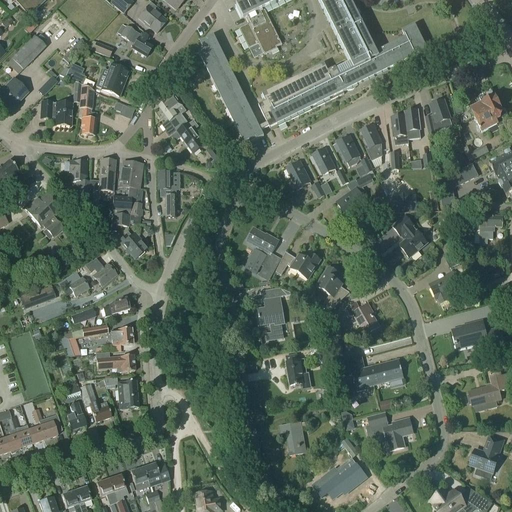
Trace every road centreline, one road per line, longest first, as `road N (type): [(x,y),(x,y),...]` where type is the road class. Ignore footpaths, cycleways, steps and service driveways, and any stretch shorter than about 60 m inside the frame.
road 1 (residential): [(378,511),(440,463),(444,436),(430,372),(410,308),(388,276),(289,214)]
road 2 (residential): [(238,187),(225,224),(238,395),(253,462),(288,511)]
road 3 (unclassified): [(227,181),(389,98),(511,54)]
road 4 (unclassified): [(0,492),(152,440),(156,392)]
road 5 (residential): [(159,296),(135,283),(24,163),(23,150)]
road 6 (unknown): [(214,0),(250,66),(277,69),(318,50)]
road 7 (residential): [(144,108),(153,81),(212,0)]
road 8 (residential): [(149,160),(169,279)]
